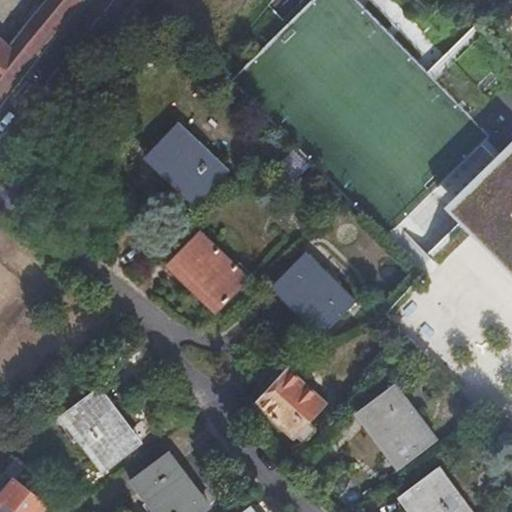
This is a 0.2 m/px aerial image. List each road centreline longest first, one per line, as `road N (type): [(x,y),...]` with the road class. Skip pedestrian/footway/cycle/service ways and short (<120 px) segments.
road 1 (residential): [(0,194),(189,361),(276,489),(303,511)]
road 2 (secondary): [(0,134),(107,0)]
